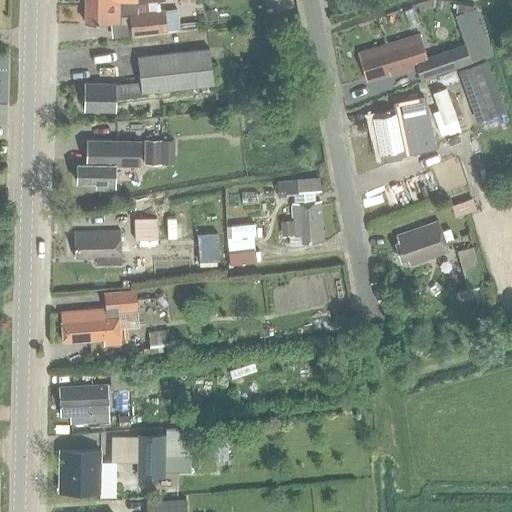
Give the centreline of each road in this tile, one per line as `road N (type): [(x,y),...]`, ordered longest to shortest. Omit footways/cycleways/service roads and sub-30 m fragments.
road 1 (tertiary): [(21,511),(34,0)]
road 2 (residential): [(370,324),(312,0)]
